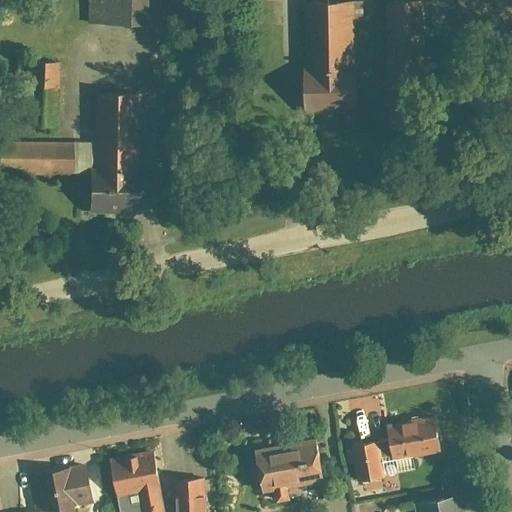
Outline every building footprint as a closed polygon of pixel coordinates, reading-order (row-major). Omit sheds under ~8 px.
[(140,0),(86,0),(87,18),(140,18),(140,0)] [(352,0),(303,0),(304,76),(354,75),(352,0)] [(429,1),(383,1),(383,76),(429,76),(429,1)] [(51,53),(18,53),(19,117),(52,117),(51,53)] [(354,75),(304,76),(304,105),(327,105),(354,104),(354,75)] [(135,168),(134,91),(93,91),(94,168),(135,168)] [(0,168),(66,169),(66,138),(0,137),(0,168)] [(135,206),(135,179),(85,180),(86,207),(135,206)] [(389,417),(396,457),(444,448),(437,408),(389,417)] [(327,477),(319,434),(257,445),(265,489),(327,477)] [(386,474),(379,439),(354,444),(360,479),(386,474)] [(167,511),(155,447),(112,455),(122,511),(167,511)] [(90,462),(31,473),(38,510),(55,507),(75,503),(97,499),(90,462)] [(447,468),(449,482),(482,476),(479,462),(447,468)] [(210,511),(208,474),(175,476),(177,511),(210,511)] [(467,511),(463,493),(417,502),(419,511),(467,511)] [(76,511),(75,503),(55,507),(55,511),(76,511)]
